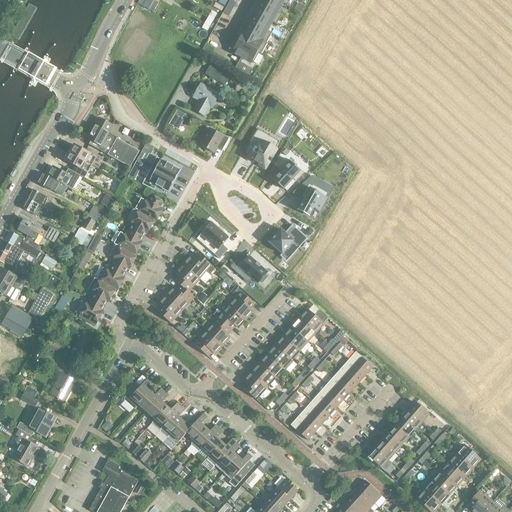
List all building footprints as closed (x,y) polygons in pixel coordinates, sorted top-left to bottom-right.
[(29,0),(17,22),(8,38),(21,45),(42,6),(31,0),(29,0)] [(154,14),(160,3),(155,0),(140,0),(138,5),(154,14)] [(279,13),(285,3),(278,0),(262,0),(261,3),(279,13)] [(274,22),(279,13),(261,3),(256,12),(274,22)] [(208,30),(216,13),(211,11),(204,28),(208,30)] [(269,32),(274,22),(256,12),(251,22),(269,32)] [(263,41),(269,32),(251,22),(245,31),(263,41)] [(239,41),(258,52),(264,41),(263,41),(245,31),(239,41)] [(239,41),(233,53),(252,63),(258,52),(239,41)] [(24,49),(13,69),(16,71),(27,51),(24,49)] [(44,56),(29,83),(35,87),(50,59),(44,56)] [(231,74),(212,64),(206,74),(225,85),(231,74)] [(211,108),(219,94),(200,83),(193,97),(198,101),(193,110),(204,116),(209,107),(211,108)] [(178,110),(170,124),(180,130),(188,116),(178,110)] [(233,123),(234,120),(234,116),(231,114),(228,115),(226,118),(226,121),(229,123),(233,123)] [(112,126),(99,119),(99,118),(88,139),(91,140),(88,144),(130,167),(139,151),(108,133),(112,126)] [(228,139),(210,128),(201,145),(210,150),(212,147),(221,152),(228,139)] [(257,129),(243,153),(249,156),(248,158),(254,162),(253,162),(254,162),(258,164),(258,165),(258,164),(264,167),(275,148),(267,144),(271,137),(257,129)] [(74,145),(69,152),(92,165),(96,158),(74,145)] [(150,154),(153,149),(145,145),(143,151),(150,154)] [(69,152),(65,160),(74,166),(71,171),(80,176),(84,178),(91,165),(69,152)] [(156,157),(150,169),(174,182),(174,181),(181,170),(156,157)] [(281,171),(273,180),(283,189),(293,179),(295,182),(304,173),(291,161),(289,163),(284,158),(276,166),(281,171)] [(53,166),(47,176),(67,187),(72,190),(80,176),(71,171),(68,169),(65,173),(53,166)] [(150,169),(141,184),(154,191),(156,186),(168,193),(174,182),(150,169)] [(67,187),(47,176),(42,173),(37,183),(49,190),(50,188),(62,195),(67,187)] [(293,193),(303,199),(297,209),(310,216),(314,209),(320,213),(331,193),(308,180),(293,193)] [(49,199),(33,190),(28,199),(52,213),(54,209),(58,211),(61,205),(53,200),(50,204),(47,202),(49,199)] [(113,198),(107,195),(102,203),(108,207),(113,198)] [(141,199),(135,209),(135,210),(154,220),(153,221),(155,222),(162,209),(160,208),(163,203),(149,195),(146,201),(141,199)] [(52,213),(28,199),(23,208),(38,217),(40,212),(49,218),(52,213)] [(96,220),(103,209),(94,204),(88,215),(96,220)] [(129,221),(125,227),(142,236),(145,231),(147,232),(153,221),(154,220),(135,210),(135,209),(133,208),(127,220),(129,221)] [(94,232),(98,224),(95,223),(96,221),(87,216),(81,227),(90,231),(91,230),(94,232)] [(18,230),(28,236),(35,240),(39,233),(44,236),(44,237),(53,243),(59,233),(49,227),(46,232),(24,219),(18,230)] [(228,238),(222,233),(222,232),(221,232),(218,229),(218,228),(217,228),(211,223),(211,222),(200,234),(200,235),(201,234),(218,249),(217,250),(214,254),(219,259),(227,250),(222,245),(229,238),(228,237),(228,238)] [(280,230),(269,243),(281,254),(282,254),(293,242),(299,247),(298,248),(298,249),(307,239),(292,225),(285,233),(280,230)] [(101,236),(105,230),(100,227),(96,234),(101,236)] [(113,243),(115,244),(134,255),(134,254),(141,242),(139,241),(142,236),(125,227),(122,233),(120,232),(113,243)] [(83,245),(89,233),(80,228),(73,240),(83,245)] [(23,240),(9,232),(3,243),(17,250),(18,248),(37,258),(41,252),(23,241),(23,240)] [(17,250),(3,243),(0,249),(0,261),(2,262),(5,258),(11,261),(17,250)] [(115,244),(109,255),(114,258),(111,264),(125,272),(127,267),(129,268),(136,255),(134,254),(134,255),(115,244)] [(191,256),(183,265),(198,278),(201,281),(208,273),(209,274),(214,269),(198,254),(194,258),(191,256)] [(57,261),(46,256),(43,263),(53,268),(57,261)] [(256,263),(257,262),(256,263),(249,257),(244,262),(239,257),(230,267),(236,272),(240,268),(246,273),(244,275),(250,280),(252,278),(257,283),(260,281),(262,283),(267,277),(265,275),(267,272),(260,266),(261,265),(260,265),(259,266),(256,263)] [(102,268),(96,278),(96,279),(115,289),(117,290),(124,278),(122,277),(125,272),(111,264),(107,270),(102,268)] [(198,278),(183,265),(176,273),(179,276),(175,281),(180,286),(192,297),(193,296),(187,291),(198,278)] [(0,267),(0,280),(12,287),(17,277),(0,267)] [(90,290),(86,296),(104,305),(106,300),(108,301),(115,289),(96,279),(96,278),(94,277),(88,289),(90,290)] [(12,287),(0,280),(0,292),(6,296),(12,287)] [(192,297),(180,286),(177,290),(174,287),(166,296),(180,310),(192,297)] [(40,318),(53,295),(41,288),(28,312),(40,318)] [(237,297),(229,306),(243,320),(252,310),(249,307),(253,303),(237,288),(232,293),(237,297)] [(62,311),(69,297),(62,293),(55,308),(62,311)] [(81,301),(75,312),(95,324),(102,311),(101,310),(104,305),(86,296),(83,302),(81,301)] [(180,310),(166,296),(158,305),(161,307),(157,312),(169,322),(180,310)] [(23,335),(32,319),(19,311),(11,306),(1,324),(10,330),(9,332),(22,339),(24,335),(23,335)] [(218,319),(217,319),(229,330),(234,325),(236,327),(243,320),(229,306),(222,313),(218,310),(213,315),(218,319)] [(308,309),(298,319),(315,335),(325,324),(308,309)] [(75,331),(79,324),(67,318),(68,317),(63,315),(58,325),(62,327),(63,325),(75,331)] [(217,319),(205,332),(220,345),(229,336),(226,333),(229,330),(217,319)] [(315,335),(298,319),(290,328),(307,344),(315,335)] [(307,344),(290,328),(282,337),(299,353),(307,344)] [(194,345),(206,355),(210,351),(213,353),(220,345),(205,332),(194,345)] [(82,335),(72,352),(71,355),(85,363),(96,342),(82,335)] [(299,353),(282,337),(274,346),(291,361),(299,353)] [(43,347),(54,352),(57,354),(60,347),(47,339),(43,347)] [(332,347),(336,342),(332,339),(328,344),(332,347)] [(332,347),(328,344),(324,349),(327,352),(332,347)] [(291,361),(274,346),(266,355),(283,370),(291,361)] [(356,351),(348,360),(365,375),(373,367),(356,351)] [(59,370),(63,363),(48,355),(44,361),(59,370)] [(283,370),(266,355),(263,359),(262,358),(261,358),(259,360),(259,361),(260,362),(259,364),(276,379),(283,370)] [(320,360),(316,357),(312,362),(316,365),(320,360)] [(365,375),(348,360),(341,368),(358,383),(365,375)] [(316,365),(312,362),(308,366),(311,370),(316,365)] [(276,379),(259,364),(251,373),(268,388),(276,379)] [(358,383),(341,368),(334,376),(351,391),(358,383)] [(64,401),(75,380),(61,373),(50,394),(64,401)] [(268,388),(251,373),(243,382),(260,397),(268,388)] [(304,378),(300,375),(296,380),(300,383),(304,378)] [(351,391),(334,376),(327,384),(344,399),(351,391)] [(148,378),(138,389),(131,383),(123,399),(135,409),(139,405),(150,392),(146,388),(152,381),(148,378)] [(300,383),(296,380),(292,384),(295,388),(300,383)] [(337,407),(344,399),(327,384),(319,392),(337,407)] [(150,392),(139,405),(147,412),(165,392),(161,389),(155,396),(150,392)] [(165,392),(147,412),(155,419),(166,406),(162,403),(168,396),(165,392)] [(337,407),(319,392),(312,400),(329,415),(337,407)] [(35,406),(38,401),(24,393),(21,399),(35,406)] [(284,401),(288,396),(284,393),(280,398),(284,401)] [(284,401),(280,398),(276,402),(279,406),(284,401)] [(329,415),(312,400),(305,408),(322,424),(329,415)] [(416,402),(409,410),(424,423),(431,416),(416,402)] [(166,406),(155,419),(163,426),(181,407),(177,403),(171,410),(166,406)] [(181,407),(163,426),(171,434),(183,421),(178,417),(184,410),(181,407)] [(38,408),(27,426),(27,427),(34,431),(45,436),(55,417),(38,408)] [(322,424),(305,408),(298,417),(315,432),(322,424)] [(424,423),(409,410),(402,418),(417,431),(424,423)] [(183,421),(171,434),(179,441),(203,414),(203,413),(197,421),(193,418),(187,424),(183,421)] [(203,414),(179,441),(186,434),(194,440),(194,441),(205,428),(201,424),(207,417),(203,414)] [(315,432),(298,417),(291,425),(308,440),(315,432)] [(417,431),(402,418),(396,425),(411,438),(417,431)] [(27,427),(27,426),(20,422),(17,428),(19,429),(17,433),(16,435),(18,437),(13,446),(17,448),(12,458),(28,467),(38,448),(30,443),(33,437),(31,436),(34,431),(27,427)] [(102,427),(106,431),(110,427),(106,423),(102,427)] [(205,428),(194,441),(194,440),(191,443),(191,445),(198,451),(200,451),(202,448),(220,428),(216,424),(210,431),(205,428)] [(411,438),(396,425),(389,433),(404,446),(411,438)] [(202,448),(209,455),(210,455),(221,442),(217,438),(223,431),(220,428),(202,448)] [(404,446),(389,433),(382,440),(397,454),(404,446)] [(442,441),(439,438),(434,443),(438,446),(442,441)] [(128,450),(132,445),(126,439),(122,444),(128,450)] [(221,442),(210,455),(209,455),(207,458),(207,459),(213,465),(215,465),(236,442),(232,439),(226,446),(221,442)] [(397,454),(382,440),(375,448),(390,461),(397,454)] [(236,442),(215,465),(223,473),(238,456),(233,453),(239,446),(236,442)] [(130,451),(136,457),(141,451),(135,445),(130,451)] [(464,445),(457,454),(472,467),(479,458),(464,445)] [(390,461),(375,448),(370,454),(368,456),(383,469),(390,461)] [(143,463),(149,457),(143,452),(138,458),(143,463)] [(238,456),(223,473),(231,480),(229,482),(235,487),(247,474),(241,469),(252,457),(248,453),(242,460),(238,456)] [(457,454),(449,463),(464,476),(472,467),(457,454)] [(167,466),(172,460),(167,456),(162,462),(167,466)] [(423,456),(418,461),(422,464),(427,459),(423,456)] [(92,511),(120,511),(139,480),(118,468),(120,466),(108,460),(102,471),(108,475),(104,483),(102,482),(99,487),(101,488),(89,510),(92,511)] [(170,467),(176,472),(181,466),(175,461),(170,467)] [(449,463),(441,472),(456,485),(464,476),(449,463)] [(441,472),(433,481),(448,494),(456,485),(441,472)] [(407,474),(402,479),(406,482),(411,477),(407,474)] [(187,482),(194,488),(199,483),(192,476),(187,482)] [(285,479),(277,487),(290,499),(298,491),(285,479)] [(364,480),(357,488),(374,504),(381,495),(364,480)] [(433,481),(425,489),(440,503),(448,494),(433,481)] [(470,510),(472,511),(483,511),(492,503),(484,495),(488,491),(483,486),(468,503),(472,507),(470,510)] [(290,499),(277,487),(270,495),(283,507),(290,499)] [(374,504),(357,488),(350,496),(367,511),(374,504)] [(431,511),(440,503),(425,489),(416,499),(430,511),(431,511)] [(278,511),(283,507),(270,495),(263,503),(272,511),(278,511)] [(217,507),(222,502),(214,496),(210,502),(217,507)] [(366,511),(367,511),(350,496),(342,504),(350,511),(366,511)] [(272,511),(263,503),(256,511),(272,511)] [(492,503),(483,511),(506,511),(509,510),(504,505),(500,510),(492,503)]
